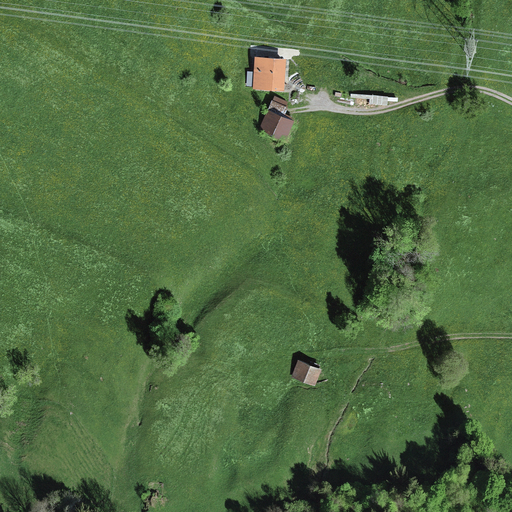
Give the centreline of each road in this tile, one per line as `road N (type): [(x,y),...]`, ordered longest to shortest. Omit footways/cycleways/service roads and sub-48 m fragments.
road 1 (track): [(511,103),(475,87),(376,110),(311,106)]
road 2 (track): [(511,338),(316,357)]
